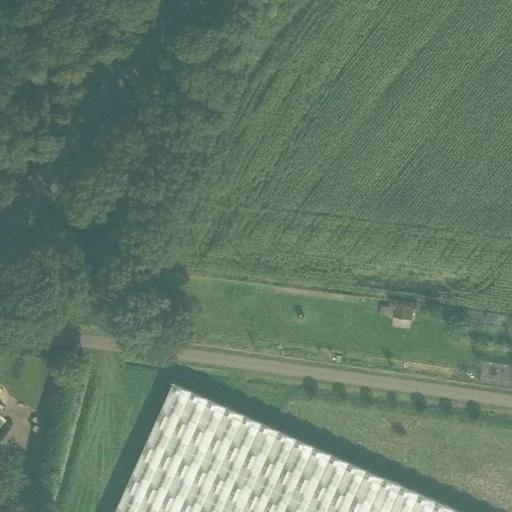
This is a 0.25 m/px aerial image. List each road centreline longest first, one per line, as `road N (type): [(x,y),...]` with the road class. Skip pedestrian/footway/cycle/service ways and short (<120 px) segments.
road 1 (unclassified): [(511,401),(86,340),(0,336)]
road 2 (primary): [(0,233),(184,0)]
